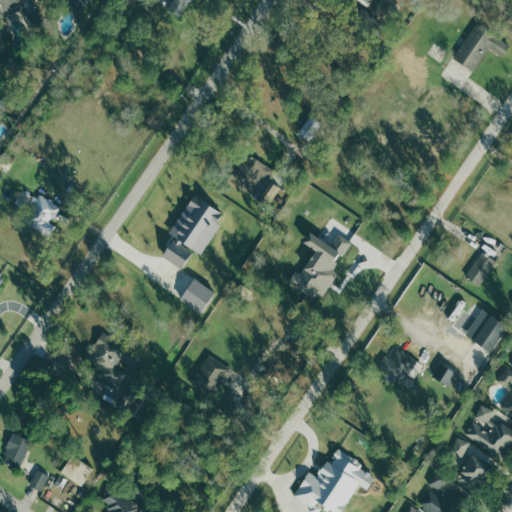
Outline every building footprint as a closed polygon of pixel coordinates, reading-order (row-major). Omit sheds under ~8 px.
[(21,0),(0,0),(0,17),(6,15),(5,12),(24,7),(21,0)] [(189,0),(179,15),(167,7),(171,0),(189,0)] [(391,0),(373,0),(374,9),(392,9),(391,0)] [(477,22),(452,58),(472,72),(489,47),(502,56),(511,41),(511,33),(504,28),(498,37),(477,22)] [(273,171),(248,154),(231,181),(251,194),(264,174),(269,178),(273,171)] [(16,199),(45,238),(56,229),(48,219),(59,211),(46,191),(35,199),(28,190),(16,199)] [(161,255),(181,267),(193,248),(202,254),(221,223),(219,222),(224,212),(193,193),(169,232),(174,234),(161,255)] [(315,249),(300,273),(295,270),(288,282),(315,298),(319,291),(324,295),(339,271),(334,269),(351,241),(339,233),(332,245),(309,231),(303,242),(315,249)] [(480,286),(498,261),(483,251),(466,275),(480,286)] [(200,311),(214,292),(194,277),(180,296),(200,311)] [(508,325),(483,308),(466,334),(490,351),(508,325)] [(116,366),(127,349),(103,333),(89,353),(103,362),(96,372),(119,388),(129,374),(116,366)] [(386,354),(378,366),(411,387),(426,364),(399,347),(392,358),(386,354)] [(219,394),(233,367),(208,354),(198,373),(205,377),(201,385),(219,394)] [(452,387),(459,371),(441,363),(434,378),(452,387)] [(510,388),(511,384),(511,368),(508,366),(498,379),(510,388)] [(511,391),(500,406),(511,414),(511,391)] [(477,418),(490,423),(495,408),(482,404),(477,418)] [(467,433),(501,458),(511,442),(511,430),(493,416),(484,428),(475,421),(467,433)] [(3,457),(21,465),(32,440),(13,433),(3,457)] [(452,451),(465,456),(471,441),(459,436),(452,451)] [(293,498),(319,511),(320,511),(323,507),(333,511),(344,511),(361,480),(358,478),(366,463),(338,449),(331,462),(325,459),(317,475),(307,470),(293,498)] [(94,469),(73,453),(61,471),(82,486),(94,469)] [(458,479),(477,489),(490,464),(471,454),(458,479)] [(442,490),(448,473),(435,468),(430,485),(442,490)] [(43,490),(50,474),(37,469),(31,485),(43,490)] [(433,511),(459,511),(462,510),(457,502),(467,495),(460,485),(454,489),(449,483),(442,488),(446,494),(440,499),(433,489),(422,496),(433,511)] [(151,511),(117,486),(105,501),(111,505),(107,511),(108,511),(151,511)]
